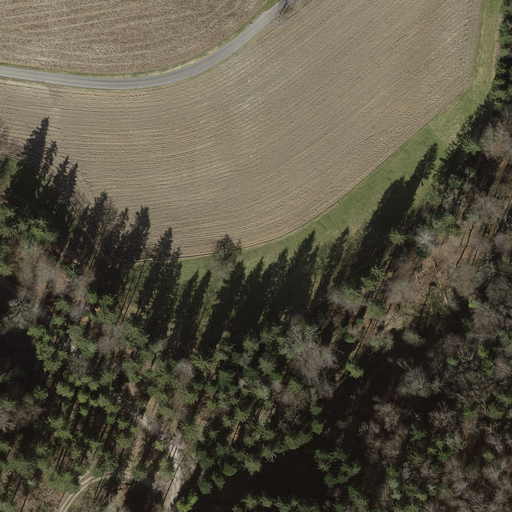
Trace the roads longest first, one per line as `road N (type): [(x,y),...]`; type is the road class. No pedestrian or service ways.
road 1 (tertiary): [(292,0),(234,50),(179,78),(109,82),(0,72)]
road 2 (unclassified): [(172,511),(170,444),(0,281)]
road 3 (track): [(176,481),(113,468),(84,481),(64,511)]
